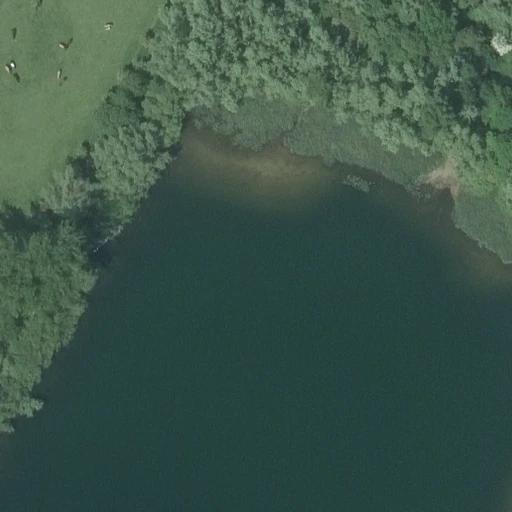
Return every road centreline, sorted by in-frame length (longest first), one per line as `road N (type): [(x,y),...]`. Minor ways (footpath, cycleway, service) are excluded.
road 1 (track): [(196,0),(157,41),(0,325)]
road 2 (track): [(511,113),(401,35),(232,0)]
